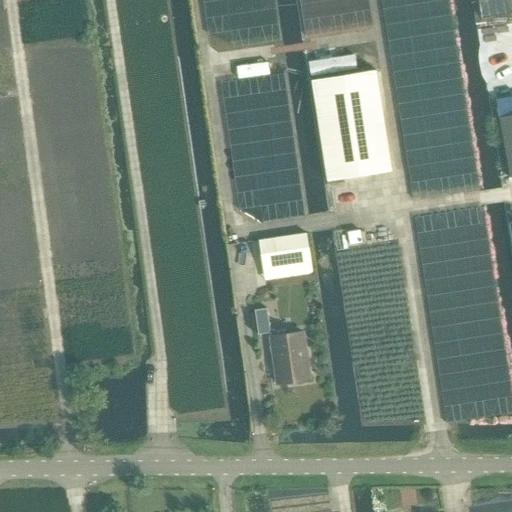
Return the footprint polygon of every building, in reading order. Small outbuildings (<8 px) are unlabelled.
[(511,0),(476,0),(480,20),(511,14),(511,0)] [(376,70),(311,80),(327,182),(376,174),(367,115),(382,113),(376,70)] [(511,115),(499,118),(510,178),(511,177),(511,115)] [(259,241),(263,268),(310,261),(306,234),(259,241)] [(255,311),(258,335),(271,333),(267,309),(255,311)] [(271,337),(277,384),(310,379),(303,333),(271,337)]
